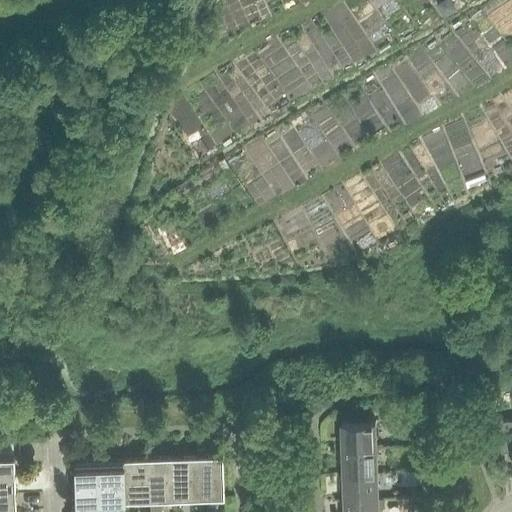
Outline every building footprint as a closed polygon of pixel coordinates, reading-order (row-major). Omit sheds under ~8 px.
[(427,419),(413,419),(414,430),(427,429),(427,419)] [(511,419),(500,420),(501,451),(511,450),(511,419)] [(342,448),(376,447),(375,420),(341,422),(342,448)] [(342,448),(343,475),(377,473),(376,447),(342,448)] [(0,473),(16,473),(15,452),(0,452),(0,473)] [(198,455),(200,497),(224,496),(223,454),(198,455)] [(198,455),(174,456),(175,498),(200,497),(198,455)] [(149,456),(125,457),(126,499),(151,499),(149,456)] [(174,456),(149,456),(151,499),(151,511),(162,511),(162,498),(175,498),(174,456)] [(125,457),(101,458),(102,500),(126,499),(125,457)] [(76,459),(77,501),(102,500),(101,458),(76,459)] [(416,471),(429,470),(428,460),(415,460),(416,471)] [(400,472),(400,485),(416,485),(416,482),(429,481),(429,470),(416,471),(400,472)] [(0,473),(0,493),(17,493),(16,473),(0,473)] [(378,499),(377,473),(343,475),(344,501),(378,499)] [(0,493),(0,511),(17,511),(17,493),(0,493)] [(344,501),(344,511),(378,511),(378,499),(344,501)]
